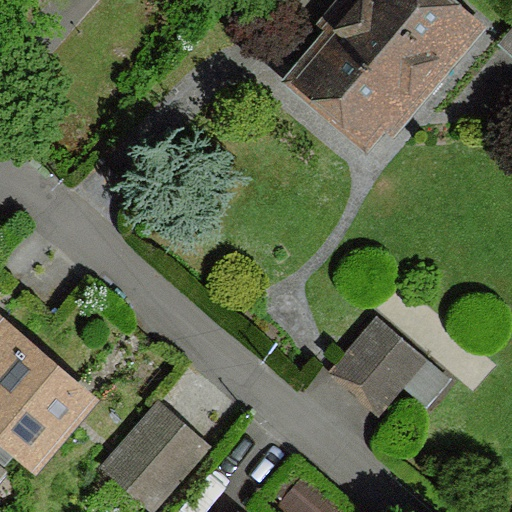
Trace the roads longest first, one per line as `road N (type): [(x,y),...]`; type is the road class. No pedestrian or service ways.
road 1 (residential): [(0,171),(403,511)]
road 2 (unknown): [(2,171),(131,0)]
